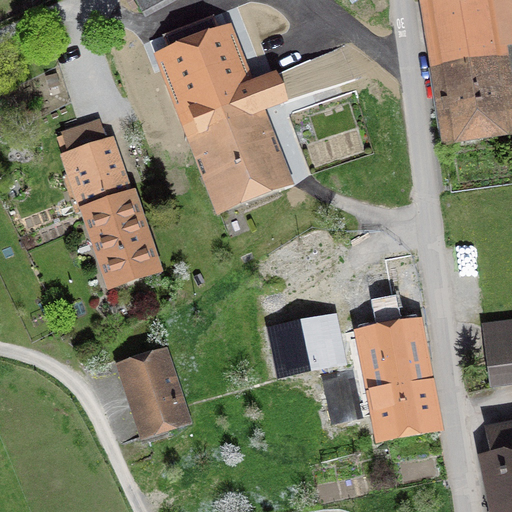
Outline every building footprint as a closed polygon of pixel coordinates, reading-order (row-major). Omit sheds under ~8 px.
[(135,0),(146,18),(177,0),(135,0)] [(451,149),(511,138),(511,63),(510,50),(511,49),(511,0),(447,0),(427,3),(451,149)] [(157,58),(220,218),(296,188),(268,117),(295,107),(282,74),(257,84),(234,27),(157,58)] [(91,119),(57,134),(63,149),(97,134),(91,119)] [(64,160),(113,294),(165,276),(117,141),(64,160)] [(329,240),(281,276),(305,308),(353,272),(329,240)] [(355,451),(447,432),(420,302),(259,335),(270,387),(321,376),(335,442),(317,446),(321,466),(356,459),(355,451)] [(511,387),(511,324),(485,328),(493,390),(511,387)] [(120,368),(143,442),(190,428),(167,354),(120,368)] [(511,511),(511,425),(503,427),(508,452),(481,458),(491,511),(511,511)]
